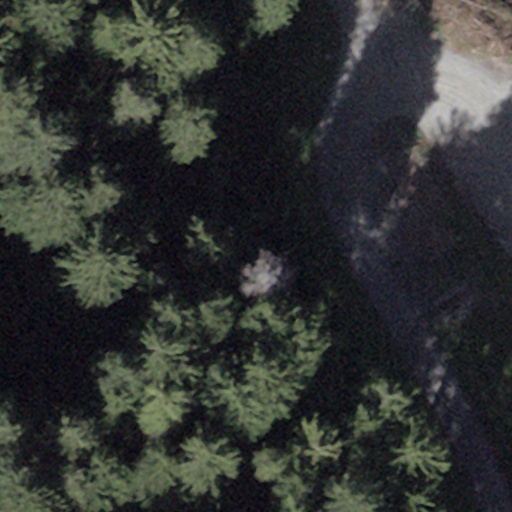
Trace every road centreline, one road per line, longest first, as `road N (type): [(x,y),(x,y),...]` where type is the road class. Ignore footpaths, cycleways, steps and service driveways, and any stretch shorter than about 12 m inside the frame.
road 1 (track): [(461,511),(342,157),(392,90)]
road 2 (track): [(392,90),(469,99),(511,171)]
